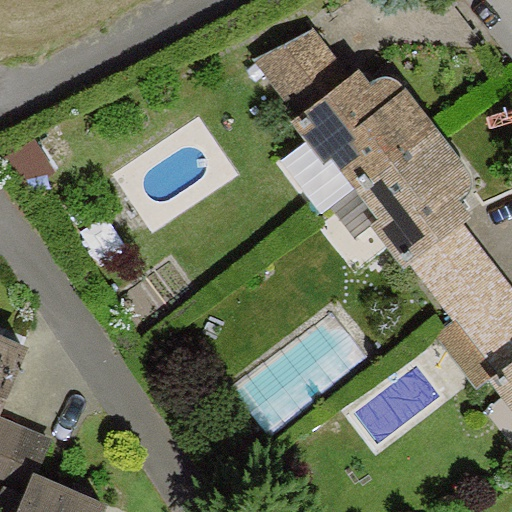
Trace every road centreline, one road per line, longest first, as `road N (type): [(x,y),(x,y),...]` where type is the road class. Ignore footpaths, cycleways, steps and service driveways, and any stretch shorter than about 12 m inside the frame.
road 1 (residential): [(198,511),(0,218)]
road 2 (residential): [(0,103),(200,0)]
